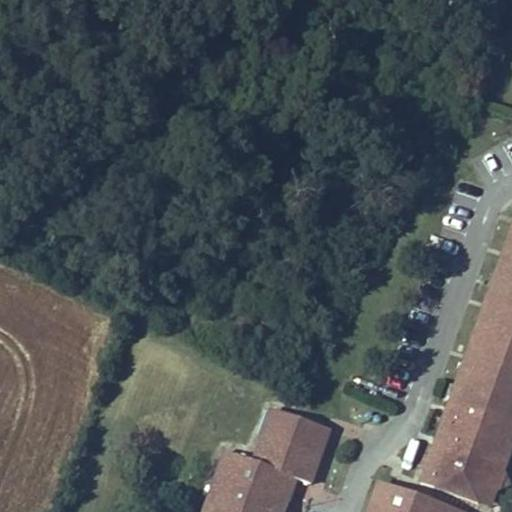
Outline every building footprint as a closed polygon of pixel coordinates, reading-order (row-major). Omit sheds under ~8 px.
[(511,232),(457,387),(451,404),(422,484),(479,504),(493,464),(511,411),(511,232)] [(451,385),(445,402),(451,404),(457,387),(451,385)] [(511,411),(493,464),(479,504),(490,508),(497,491),(500,489),(505,476),(503,472),(511,448),(511,411)] [(206,511),(285,511),(297,481),(311,486),(330,432),(273,412),(255,463),(227,453),(206,511)] [(456,511),(380,485),(370,511),(456,511)]
